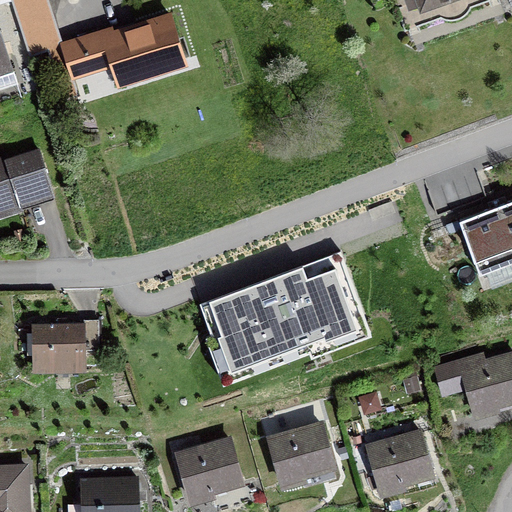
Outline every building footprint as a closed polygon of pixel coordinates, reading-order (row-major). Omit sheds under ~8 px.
[(113,23),(59,39),(71,77),(111,64),(117,85),(189,63),(172,8),(114,26),(113,23)] [(0,88),(18,83),(0,25),(0,24),(0,88)] [(38,144),(1,157),(0,154),(0,153),(0,216),(24,209),(22,203),(54,193),(38,144)] [(511,260),(511,195),(459,216),(481,273),(511,260)] [(209,298),(199,301),(210,330),(205,332),(224,382),(310,350),(311,355),(372,332),(341,248),(304,262),(303,260),(209,296),(209,298)] [(32,369),(87,368),(86,352),(100,351),(99,317),(83,317),(83,320),(67,320),(67,316),(57,316),(57,320),(32,320),(32,331),(24,331),(25,353),(32,353),(32,369)] [(496,409),(497,411),(511,406),(511,347),(485,355),(484,350),(434,363),(442,394),(466,387),(474,415),(496,409)] [(406,393),(421,389),(417,374),(402,379),(406,393)] [(382,409),(377,390),(359,395),(364,414),(382,409)] [(281,486),(308,479),(307,473),(337,465),(323,416),(266,433),(281,486)] [(421,424),(365,441),(381,495),(406,487),(405,482),(436,473),(421,424)] [(189,502),(212,496),(213,500),(232,495),(229,486),(246,481),(232,432),(174,449),(189,502)] [(0,511),(32,511),(30,460),(0,461),(0,511)] [(140,511),(139,473),(80,475),(81,502),(68,502),(68,511),(140,511)]
